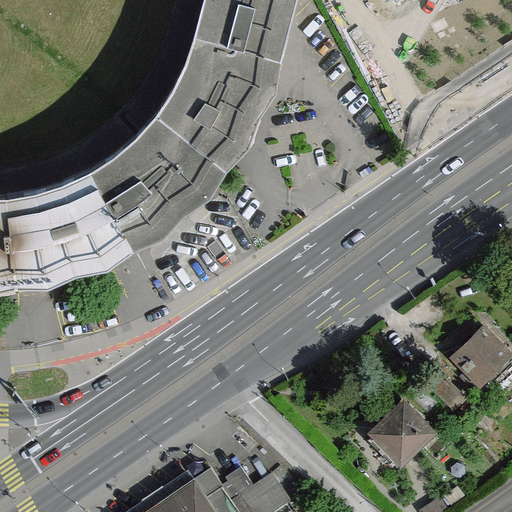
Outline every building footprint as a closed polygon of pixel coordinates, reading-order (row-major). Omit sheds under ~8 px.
[(206,0),(197,33),(275,54),(288,0),(206,0)] [(275,54),(197,33),(180,80),(159,112),(221,161),(249,118),(264,86),(275,54)] [(221,161),(159,112),(126,145),(91,169),(130,238),(179,206),(221,161)] [(130,238),(91,169),(47,187),(7,195),(16,274),(32,272),(76,262),(117,244),(130,238)] [(0,274),(16,274),(7,195),(0,195),(0,274)] [(511,353),(485,326),(454,355),(481,384),(511,355),(511,353)] [(432,430),(406,402),(374,431),(402,459),(432,430)] [(273,473),(240,495),(251,511),(270,511),(291,498),(273,473)] [(160,501),(167,511),(218,511),(207,496),(195,477),(160,501)] [(223,486),(207,496),(218,511),(234,502),(223,486)] [(167,511),(160,501),(144,511),(167,511)] [(240,511),(234,502),(218,511),(240,511)]
